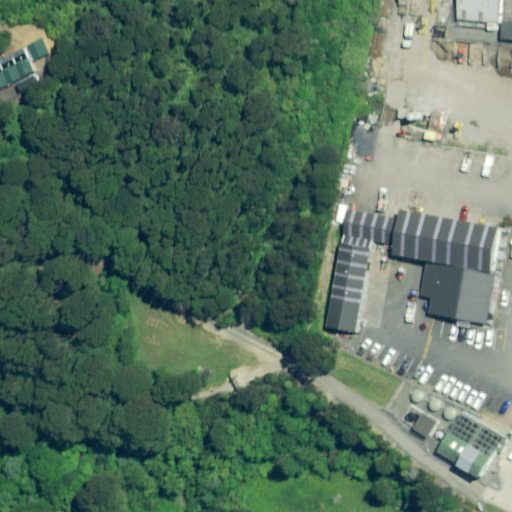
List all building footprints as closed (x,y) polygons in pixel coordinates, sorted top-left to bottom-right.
[(496,0),(452,0),(450,23),(493,28),(496,0)] [(511,24),(500,23),(497,42),(511,44),(511,24)] [(57,54),(51,39),(34,47),(40,61),(57,54)] [(41,71),(31,50),(2,65),(5,72),(0,74),(0,78),(5,89),(41,71)] [(394,220),(342,210),(337,234),(389,244),(394,220)] [(495,231),(398,212),(389,258),(434,267),(486,277),(495,231)] [(367,248),(335,241),(318,330),(349,336),(367,248)] [(475,330),(486,277),(434,267),(423,320),(475,330)] [(446,420),(429,412),(420,430),(437,438),(446,420)] [(468,414),(456,433),(444,452),(478,473),(489,454),(497,459),(509,439),(468,414)]
